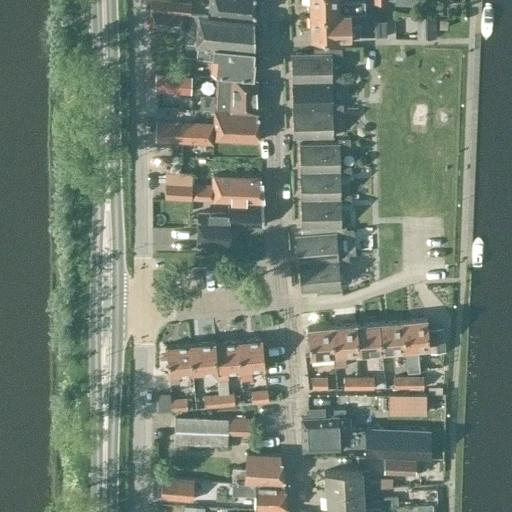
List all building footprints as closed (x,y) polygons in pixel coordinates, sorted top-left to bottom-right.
[(195,3),(191,3),(191,2),(166,0),(149,0),(150,10),(151,10),(253,19),(200,14),(200,9),(195,9),(195,3)] [(253,0),(209,0),(208,14),(253,18),(253,0)] [(309,0),(310,13),(338,12),(364,12),(363,0),(339,0),(337,0),(309,0)] [(186,29),(186,33),(194,34),(194,40),(253,46),(253,19),(151,10),(151,26),(186,29)] [(386,12),(369,10),(365,36),(382,38),(386,12)] [(311,38),(360,36),(359,23),(350,23),(350,12),(364,12),(338,12),(310,13),(311,38)] [(416,37),(436,37),(435,13),(415,14),(416,37)] [(439,18),(439,27),(447,27),(447,18),(439,18)] [(253,47),(253,46),(194,40),(194,34),(186,33),(185,41),(181,41),(179,55),(212,57),(210,71),(253,74),(254,56),(253,56),(254,47),(253,47)] [(329,47),(330,51),(290,52),(291,81),(331,80),(331,75),(330,55),(341,55),(341,47),(329,47)] [(154,91),(190,93),(192,75),(155,73),(154,91)] [(341,74),(331,75),(331,80),(291,81),(292,108),(331,107),(331,102),(331,83),(342,83),(341,74)] [(219,76),(218,95),(199,94),(199,109),(213,109),(257,111),(255,78),(231,77),(219,76)] [(342,102),(331,102),(331,107),(292,108),(292,137),(332,136),(332,111),(342,111),(342,102)] [(256,140),(257,111),(213,109),(214,124),(195,123),(195,121),(158,119),(157,134),(214,137),(214,138),(256,140)] [(338,137),(337,142),(299,142),(299,171),(339,170),(339,165),(339,145),(349,145),(349,137),(338,137)] [(187,153),(186,169),(207,170),(208,155),(187,153)] [(350,165),(339,165),(339,170),(299,171),(300,198),(339,198),(339,193),(339,173),(350,173),(350,165)] [(165,197),(228,199),(262,200),(260,176),(213,174),(213,185),(191,184),(191,181),(165,180),(165,197)] [(333,226),(334,230),(340,230),(340,225),(339,201),(350,200),(350,193),(339,193),(339,198),(300,198),(300,227),(333,226)] [(263,224),(262,200),(228,199),(228,213),(199,213),(199,242),(227,242),(227,226),(243,227),(243,223),(263,224)] [(346,224),(340,225),(340,230),(334,230),(295,234),(298,261),(337,258),(337,253),(335,234),(347,232),(346,224)] [(348,252),(337,253),(337,258),(298,261),(301,290),(340,287),(338,262),(348,260),(348,252)] [(419,369),(416,345),(429,344),(430,351),(444,350),(442,325),(427,327),(426,316),(402,319),(404,347),(407,371),(419,369)] [(381,349),(404,347),(402,319),(378,321),(381,349)] [(346,365),(344,350),(357,349),(354,323),(356,323),(356,321),(331,323),(333,351),(334,351),(335,366),(346,365)] [(356,321),(356,323),(354,323),(357,349),(359,349),(359,351),(381,349),(378,321),(356,323),(356,321)] [(309,354),(333,351),(331,323),(306,326),(309,354)] [(252,379),(251,369),(264,367),(261,337),(237,339),(241,381),(252,379)] [(213,339),(189,341),(192,372),(215,370),(217,380),(213,339)] [(214,339),(213,339),(217,380),(228,379),(227,371),(239,370),(241,381),(237,339),(214,342),(214,339)] [(192,372),(189,341),(165,344),(168,374),(169,383),(179,382),(178,373),(192,372)] [(358,375),(343,375),(343,388),(358,388),(358,376),(358,375)] [(373,375),(358,375),(358,376),(358,388),(373,388),(373,375)] [(407,375),(393,375),(393,388),(407,387),(407,376),(407,375)] [(423,375),(407,375),(407,376),(407,387),(423,387),(423,375)] [(327,376),(312,376),(312,388),(327,388),(327,376)] [(154,410),(169,409),(168,388),(153,389),(154,410)] [(266,388),(251,390),(252,402),(268,401),(266,388)] [(233,391),(218,393),(220,406),(235,404),(235,403),(240,403),(239,393),(234,393),(233,391)] [(426,392),(387,393),(388,414),(426,413),(426,392)] [(220,406),(218,393),(203,395),(204,408),(220,406)] [(346,394),(346,408),(383,409),(383,395),(346,394)] [(186,397),(170,399),(172,410),(187,409),(186,397)] [(300,418),(302,449),(352,446),(352,450),(364,449),(365,427),(351,428),(350,414),(320,416),(320,408),(309,408),(309,417),(300,418)] [(175,416),(174,441),(227,442),(227,433),(227,418),(175,416)] [(249,418),(227,418),(227,433),(248,434),(249,418)] [(430,429),(365,426),(365,427),(364,449),(364,455),(429,457),(430,429)] [(233,466),(232,480),(282,483),(283,483),(279,454),(246,452),(245,467),(233,466)] [(415,459),(383,457),(383,471),(414,472),(415,459)] [(323,470),(325,490),(362,487),(362,488),(370,487),(378,487),(378,479),(369,480),(369,468),(361,468),(323,470)] [(161,476),(160,496),(192,499),(193,478),(161,476)] [(232,480),(232,481),(231,492),(245,493),(245,491),(255,491),(254,507),(286,509),(283,483),(282,483),(232,480)] [(325,490),(326,509),(364,506),(364,507),(378,506),(378,505),(380,505),(379,498),(371,498),(370,487),(362,488),(362,487),(325,490)] [(436,511),(438,496),(415,494),(413,511),(436,511)] [(409,498),(379,507),(380,511),(409,511),(412,511),(409,498)]
